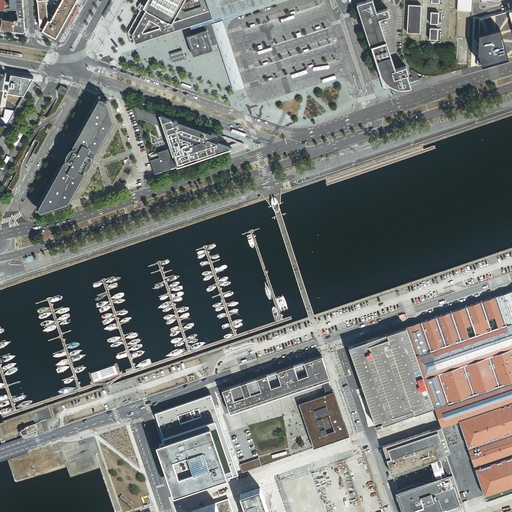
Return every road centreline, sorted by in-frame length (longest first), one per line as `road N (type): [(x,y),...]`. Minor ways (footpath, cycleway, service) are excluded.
road 1 (tertiary): [(511,276),(133,408)]
road 2 (primary): [(0,257),(309,155)]
road 3 (primary): [(284,146),(32,228)]
road 4 (unknown): [(308,137),(80,58)]
road 5 (unknown): [(79,74),(284,146)]
road 6 (primary): [(352,140),(511,85)]
road 7 (secondary): [(10,210),(79,74)]
road 8 (primary): [(511,69),(376,114)]
road 9 (secondary): [(58,68),(0,175)]
